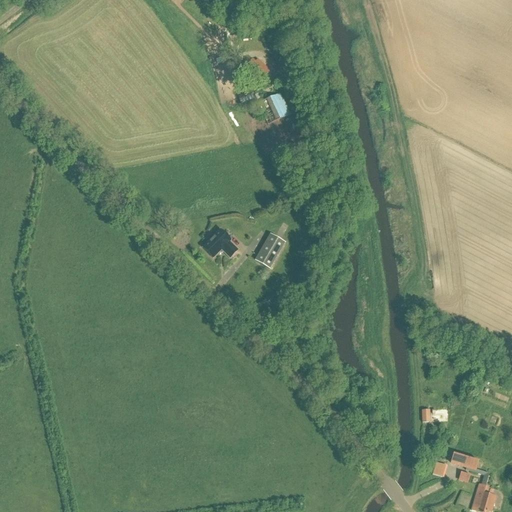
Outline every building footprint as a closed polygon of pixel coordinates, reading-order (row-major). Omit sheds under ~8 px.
[(248,69),(246,71),(259,83),(269,72),(257,61),(254,64),(252,61),(246,68),(248,69)] [(279,70),(274,76),(283,84),(289,78),(279,70)] [(238,98),(241,105),(254,99),(251,92),(238,98)] [(259,103),(267,123),(289,113),(281,93),(259,103)] [(202,248),(213,258),(219,252),(220,253),(222,252),(223,252),(229,258),(237,250),(228,241),(230,240),(219,229),(213,236),(211,234),(206,239),(208,241),(202,248)] [(269,234),(253,261),(269,270),(285,243),(269,234)] [(430,423),(429,410),(421,411),(422,423),(430,423)] [(477,485),(469,511),(472,511),(489,511),(494,498),(484,495),(486,488),(482,486),(483,484),(484,484),(487,475),(474,471),(477,462),(451,454),(448,463),(465,468),(464,471),(482,476),(479,486),(477,485)] [(433,475),(443,478),(447,466),(436,463),(433,475)] [(470,476),(460,474),(458,482),(467,485),(470,476)]
